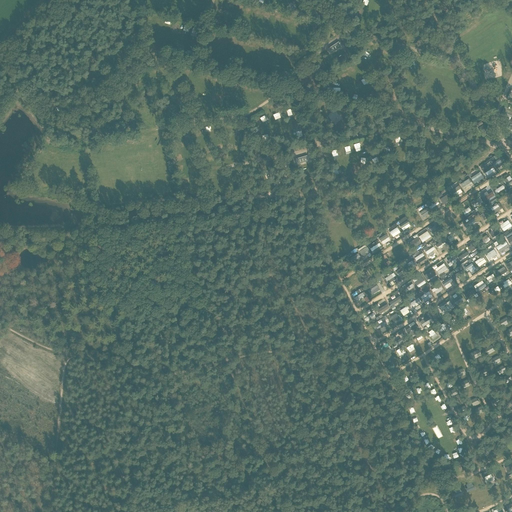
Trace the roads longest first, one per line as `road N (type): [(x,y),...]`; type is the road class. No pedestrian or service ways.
road 1 (track): [(392,511),(307,334),(285,351),(163,375),(66,355)]
road 2 (track): [(226,361),(285,511)]
road 3 (track): [(66,355),(49,511)]
road 4 (track): [(223,360),(172,222)]
